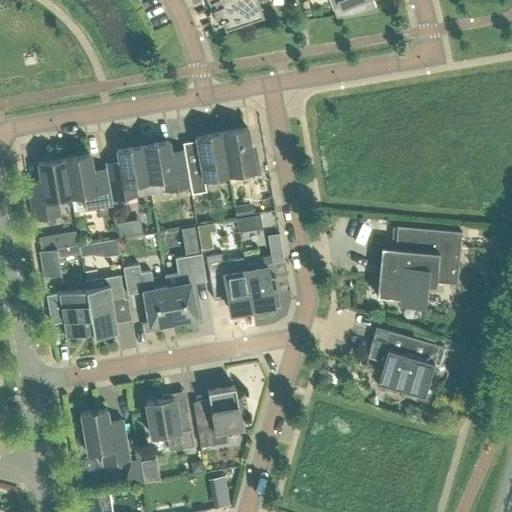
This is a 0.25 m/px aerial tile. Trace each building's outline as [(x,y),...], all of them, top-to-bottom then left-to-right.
[(222,0),(214,4),(214,3),(210,5),(215,19),(220,17),(223,25),(261,12),(256,0),(222,0)] [(337,0),(339,4),(332,7),(335,16),(375,9),(371,0),(337,0)] [(246,126),(220,130),(228,173),(247,170),(248,174),(258,172),(255,152),(251,153),(246,126)] [(198,159),(185,162),(189,184),(190,192),(205,190),(203,177),(228,173),(220,130),(194,135),(198,159)] [(167,139),(141,144),(150,191),(189,184),(185,162),(183,154),(173,155),(169,153),(167,139)] [(116,165),(105,167),(111,205),(110,198),(150,191),(141,144),(116,148),(118,161),(116,165)] [(95,197),(97,207),(111,205),(105,167),(91,169),(88,153),(63,157),(69,195),(82,193),(83,199),(95,197)] [(60,197),(69,195),(63,157),(37,162),(40,178),(26,181),(32,218),(59,214),(57,201),(60,197)] [(234,205),(235,215),(253,212),(251,202),(234,205)] [(235,217),(237,231),(261,226),(259,213),(235,217)] [(88,259),(87,239),(101,238),(100,218),(78,219),(79,233),(66,234),(67,260),(88,259)] [(235,231),(232,219),(219,222),(221,234),(235,231)] [(380,245),(375,294),(397,296),(396,302),(423,305),(425,284),(434,284),(435,280),(455,282),(460,230),(396,224),(393,246),(380,245)] [(38,250),(42,275),(60,272),(55,247),(38,250)] [(250,307),(243,268),(241,256),(221,260),(219,251),(205,254),(207,266),(211,290),(212,298),(226,296),(228,307),(237,306),(237,310),(250,307)] [(178,283),(165,285),(172,320),(183,319),(183,322),(200,320),(196,299),(192,300),(189,282),(205,279),(200,252),(174,256),(176,272),(178,283)] [(259,265),(243,268),(250,307),(278,303),(273,275),(268,276),(266,266),(272,265),(270,253),(258,255),(259,265)] [(160,322),(172,320),(165,285),(153,287),(150,269),(139,271),(138,263),(122,265),(126,293),(142,290),(145,308),(141,309),(145,329),(161,326),(160,322)] [(96,285),(85,287),(92,334),(116,330),(111,299),(123,297),(119,273),(95,277),(96,285)] [(92,334),(85,287),(45,293),(50,322),(62,320),(64,335),(91,330),(92,334)] [(366,355),(381,360),(375,381),(423,395),(432,361),(438,363),(443,345),(375,325),(366,355)] [(210,413),(194,416),(199,445),(225,441),(223,429),(241,426),(238,412),(243,411),(241,397),(236,397),(233,385),(206,389),(210,413)] [(172,395),(144,400),(151,435),(165,433),(168,448),(193,444),(187,408),(175,410),(172,395)] [(79,411),(86,452),(99,450),(102,464),(128,459),(124,437),(111,439),(105,407),(79,411)] [(80,494),(82,511),(98,511),(99,511),(111,509),(107,489),(95,491),(80,494)]
